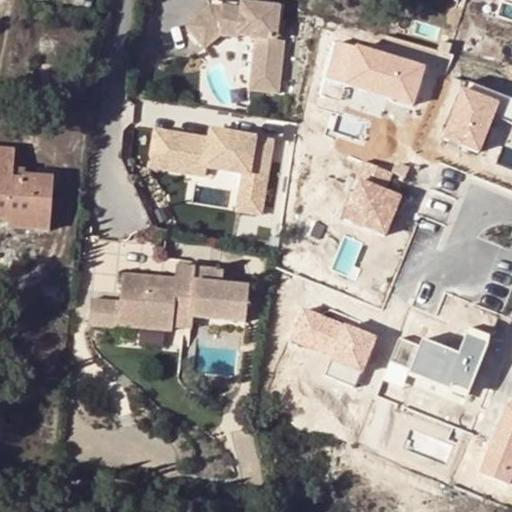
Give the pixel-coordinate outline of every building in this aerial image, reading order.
[(256,5),(241,4),(240,10),(255,12),(256,5)] [(240,10),(210,7),(186,27),(204,49),(219,38),(236,39),(236,38),(255,40),(251,77),(280,80),(284,42),(276,42),(279,8),(256,5),(255,12),(240,10)] [(280,80),(251,77),(249,91),(278,94),(280,80)] [(511,98),(469,86),(457,129),(483,136),(489,112),(511,118),(511,98)] [(155,126),(151,165),(243,176),(239,210),(266,213),(274,139),(155,126)] [(15,175),(15,167),(16,148),(0,146),(0,219),(9,220),(10,215),(51,220),(54,177),(24,175),(15,175)] [(372,163),(348,218),(392,237),(409,198),(389,189),(395,173),(372,163)] [(24,168),(15,167),(15,175),(24,175),(24,168)] [(192,206),(225,204),(224,182),(191,183),(192,206)] [(10,215),(9,220),(9,227),(50,230),(51,220),(10,215)] [(195,267),(176,265),(175,280),(193,282),(194,270),(195,267)] [(175,280),(122,275),(119,302),(116,328),(172,332),(172,330),(174,307),(190,309),(189,318),(193,319),(245,324),(249,287),(222,285),(223,274),(194,270),(193,282),(175,280)] [(119,302),(91,299),(88,327),(116,329),(116,328),(119,302)] [(190,309),(174,307),(172,330),(192,331),(193,319),(189,318),(190,309)] [(393,366),(477,394),(496,336),(476,329),(467,354),(404,333),(393,366)] [(511,484),(511,481),(511,400),(483,473),(511,484)]
